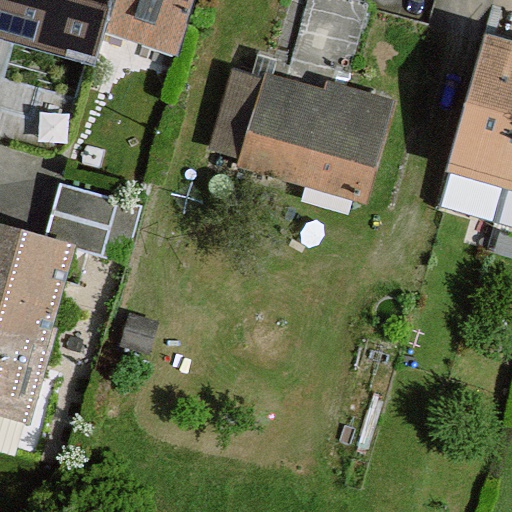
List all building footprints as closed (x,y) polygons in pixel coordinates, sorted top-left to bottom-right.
[(121,0),(0,0),(0,35),(100,68),(111,35),(121,0)] [(197,0),(121,0),(111,35),(179,56),(197,0)] [(511,46),(492,41),(479,37),(447,157),(511,174),(511,46)] [(276,88),(253,167),(368,199),(393,110),(338,95),(335,105),(287,91),(276,88)] [(66,187),(50,244),(81,253),(130,266),(146,210),(66,187)] [(0,416),(35,426),(81,253),(50,244),(0,229),(0,416)]
